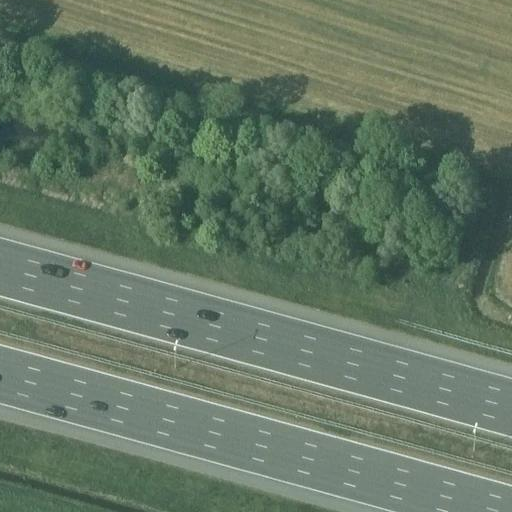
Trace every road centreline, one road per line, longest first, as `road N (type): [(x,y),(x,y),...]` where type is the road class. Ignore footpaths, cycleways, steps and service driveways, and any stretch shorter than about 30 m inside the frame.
road 1 (motorway): [(511,411),(0,269)]
road 2 (motorway): [(0,374),(495,511)]
